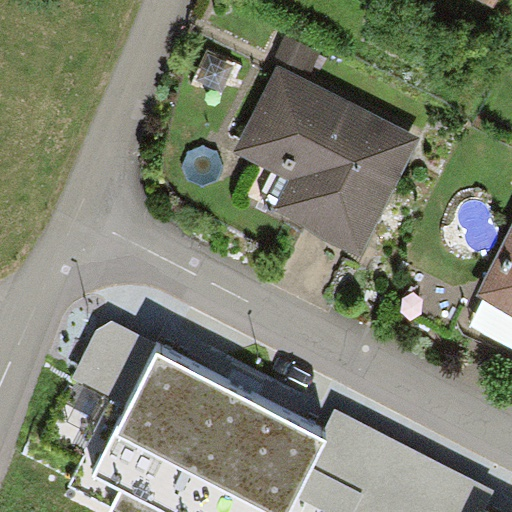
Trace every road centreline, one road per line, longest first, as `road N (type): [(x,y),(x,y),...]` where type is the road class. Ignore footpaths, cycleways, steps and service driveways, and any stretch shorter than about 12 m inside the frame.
road 1 (residential): [(77,196),(511,419)]
road 2 (unclassified): [(166,0),(77,196)]
road 3 (unclassified): [(77,196),(0,372)]
